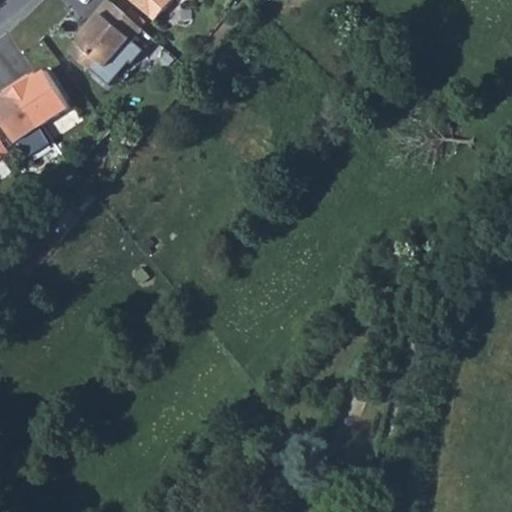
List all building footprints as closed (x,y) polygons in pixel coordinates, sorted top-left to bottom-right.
[(145,29),(109,0),(108,0),(86,27),(89,31),(71,52),(95,72),(101,66),(106,70),(119,55),(122,57),(145,29)] [(133,0),(158,21),(175,0),(133,0)] [(31,75),(18,84),(45,126),(72,108),(49,71),(34,81),(31,75)] [(45,126),(18,84),(5,92),(9,97),(0,103),(0,114),(18,143),(45,126)] [(52,128),(26,140),(33,156),(60,144),(52,128)] [(0,136),(0,151),(3,156),(10,150),(0,136)] [(83,179),(75,169),(61,182),(69,192),(83,179)] [(339,511),(344,511),(349,486),(334,483),(329,510),(339,511)]
